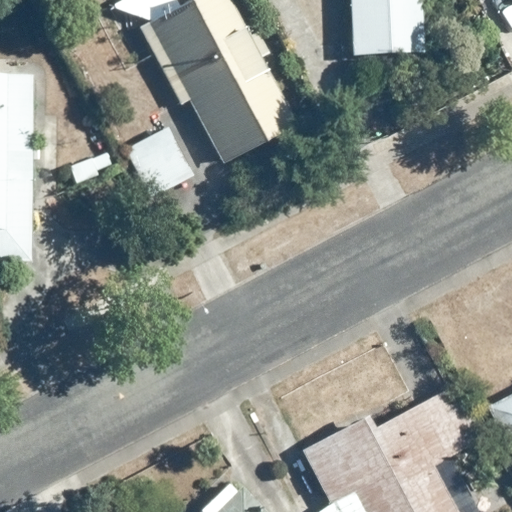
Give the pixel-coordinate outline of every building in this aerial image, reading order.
[(230,0),(114,0),(112,2),(102,7),(118,39),(134,31),(174,111),(185,105),(217,168),(296,129),(230,0)] [(415,1),(415,0),(344,0),(347,56),(408,53),(406,2),(415,1)] [(0,264),(26,265),(30,74),(0,73),(0,264)] [(187,179),(163,129),(121,149),(145,199),(187,179)] [(465,446),(437,387),(300,451),(326,506),(313,511),(472,511),(445,455),(465,446)] [(511,391),(483,406),(511,462),(511,391)] [(251,511),(240,492),(205,511),(251,511)]
